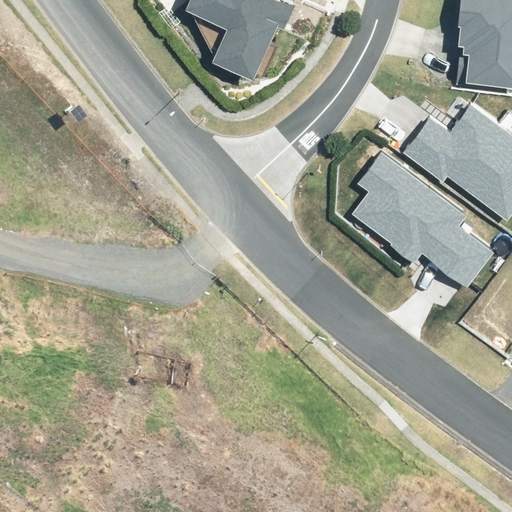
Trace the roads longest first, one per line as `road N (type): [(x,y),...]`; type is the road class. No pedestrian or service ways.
road 1 (residential): [(511,440),(342,311),(223,195)]
road 2 (residential): [(223,195),(259,174),(321,115),(374,29),(379,0)]
road 3 (residential): [(223,195),(66,0)]
road 4 (track): [(223,195),(196,219),(0,265)]
road 5 (unknown): [(116,69),(0,169)]
